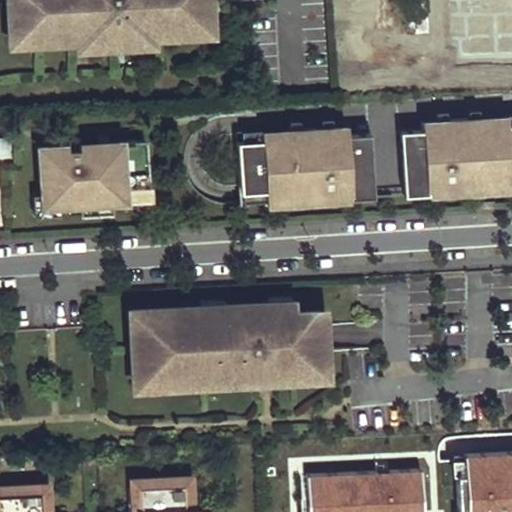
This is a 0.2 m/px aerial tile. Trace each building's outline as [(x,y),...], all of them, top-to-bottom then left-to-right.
[(6,0),(8,35),(27,34),(27,40),(38,39),(50,38),(50,42),(76,40),(78,40),(78,38),(88,38),(89,47),(104,47),(104,44),(125,43),(125,45),(140,45),(140,35),(152,34),(178,33),(178,35),(195,34),(195,20),(210,19),(209,0),(6,0)] [(210,19),(195,20),(195,34),(211,33),(210,19)] [(140,35),(140,45),(153,44),(152,34),(140,35)] [(76,40),(76,48),(89,47),(88,38),(78,38),(78,40),(76,40)] [(445,119),(422,121),(422,127),(445,126),(445,119)] [(511,121),(445,126),(400,129),(404,192),(428,191),(427,178),(442,177),(454,176),(455,189),(511,185),(511,121)] [(346,126),(317,128),(317,135),(346,133),(346,126)] [(374,195),(369,131),(346,133),(317,135),(317,128),(236,133),(241,204),(323,198),(322,185),(349,183),(349,196),(374,195)] [(150,200),(146,140),(109,142),(108,143),(107,143),(106,143),(105,144),(104,145),(104,147),(103,148),(103,149),(103,150),(104,167),(93,168),(92,151),(68,153),(67,145),(38,147),(42,207),(80,205),(81,215),(112,213),(111,203),(150,200)] [(104,167),(103,150),(92,151),(93,168),(104,167)] [(443,190),(442,177),(427,178),(428,191),(443,190)] [(349,196),(349,183),(334,185),(334,197),(349,196)] [(144,372),(145,386),(206,382),(205,379),(214,378),(215,382),(283,378),(283,372),(305,371),(305,365),(325,364),(325,359),(325,350),(323,323),(322,309),(291,311),(291,304),(279,304),(280,301),(211,305),(211,309),(201,309),(201,306),(141,309),(141,321),(130,322),(133,372),(144,372)] [(141,321),(141,309),(129,310),(130,322),(141,321)] [(325,364),(305,365),(305,371),(283,372),(283,378),(326,376),(325,364)] [(145,386),(144,372),(133,372),(134,387),(145,386)] [(495,449),(407,455),(410,496),(463,492),(464,502),(488,500),(486,474),(496,474),(495,449)] [(194,474),(133,477),(134,484),(136,501),(142,500),(142,510),(130,510),(128,510),(128,511),(202,511),(202,507),(195,507),(194,474)] [(488,500),(499,500),(496,474),(486,474),(488,500)] [(0,511),(52,511),(51,480),(0,484),(0,511)] [(134,484),(129,484),(130,510),(142,510),(142,500),(136,501),(134,484)] [(463,492),(410,496),(411,505),(464,502),(463,492)]
